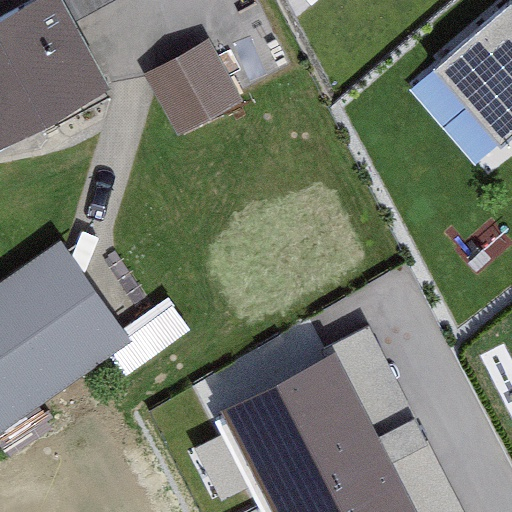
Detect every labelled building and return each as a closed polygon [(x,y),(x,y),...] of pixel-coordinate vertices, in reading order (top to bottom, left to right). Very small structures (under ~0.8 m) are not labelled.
[(47,0),(0,24),(0,149),(120,86),(84,18),(118,0),(47,0)] [(511,136),(511,8),(509,5),(434,70),(500,147),(511,136)] [(239,104),(206,44),(143,79),(177,139),(239,104)] [(0,432),(132,340),(62,241),(0,284),(0,432)] [(270,511),(415,511),(334,355),(219,415),(270,511)]
